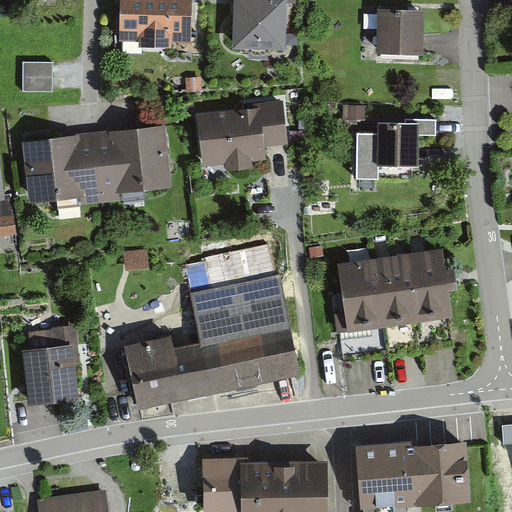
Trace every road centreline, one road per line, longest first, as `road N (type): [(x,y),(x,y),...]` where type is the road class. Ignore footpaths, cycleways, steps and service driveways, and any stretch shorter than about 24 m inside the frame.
road 1 (residential): [(0,460),(205,422),(506,390)]
road 2 (residential): [(506,390),(483,214),(473,0)]
